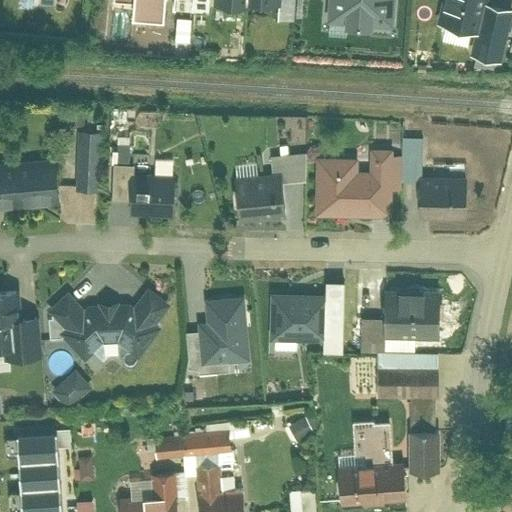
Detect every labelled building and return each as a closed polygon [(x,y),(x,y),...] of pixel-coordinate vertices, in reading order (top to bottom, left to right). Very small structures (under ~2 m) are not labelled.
[(134,0),(134,11),(166,13),(167,0),(177,0),(177,2),(194,5),(194,0),(134,0)] [(282,0),(281,14),(295,15),(295,0),(282,0)] [(329,0),(328,17),(395,22),(396,0),(329,0)] [(442,0),(439,18),(476,27),(471,48),(504,56),(511,20),(511,0),(508,0),(442,0)] [(78,129),(77,185),(97,185),(97,129),(78,129)] [(424,130),(404,130),(403,151),(403,179),(421,179),(421,174),(424,174),(424,130)] [(360,153),(317,153),(316,211),(393,211),(393,186),(403,186),(403,179),(403,151),(395,151),(395,143),(371,143),(371,164),(360,164),(360,153)] [(272,170),(237,173),(240,218),(288,215),(285,178),(307,177),(306,149),(271,152),(272,170)] [(18,158),(21,203),(62,199),(58,155),(18,158)] [(0,204),(21,203),(18,158),(0,159),(0,204)] [(134,159),(114,158),(112,196),(133,197),(132,210),(177,212),(178,171),(134,169),(134,159)] [(421,179),(420,215),(467,216),(468,175),(424,174),(421,174),(421,179)] [(69,287),(50,305),(65,323),(59,328),(85,356),(96,347),(103,354),(107,350),(118,349),(124,353),(129,346),(139,353),(162,322),(158,319),(172,300),(149,280),(135,297),(119,298),(119,294),(100,294),(100,299),(83,301),(69,287)] [(19,281),(0,282),(0,340),(15,340),(16,353),(39,352),(37,310),(20,311),(19,281)] [(442,284),(387,283),(387,313),(362,312),(361,349),(380,349),(386,349),(387,333),(442,334),(442,284)] [(270,294),(269,342),(322,344),(322,354),(342,355),(344,284),(325,284),(324,296),(270,294)] [(208,315),(199,316),(199,325),(185,326),(187,364),(200,363),(200,369),(230,367),(229,356),(251,354),(247,291),(206,294),(208,315)] [(412,393),(412,467),(440,467),(439,350),(386,349),(380,349),(380,393),(412,393)] [(77,373),(63,390),(78,403),(93,386),(77,373)] [(306,411),(290,421),(298,435),(315,426),(306,411)] [(392,414),(354,416),(356,451),(338,452),(340,501),(407,499),(406,457),(394,458),(392,414)] [(201,483),(202,511),(247,511),(246,483),(221,484),(220,459),(233,459),(231,427),(155,431),(156,454),(185,453),(186,472),(197,471),(197,484),(201,483)] [(14,442),(19,511),(61,511),(55,439),(14,442)] [(94,454),(79,454),(79,477),(94,477),(94,454)] [(180,511),(178,467),(152,468),(153,489),(146,489),(146,494),(122,496),(122,511),(180,511)] [(317,511),(316,481),(301,482),(302,487),(291,488),(292,511),(317,511)] [(94,511),(95,495),(79,496),(79,511),(94,511)]
